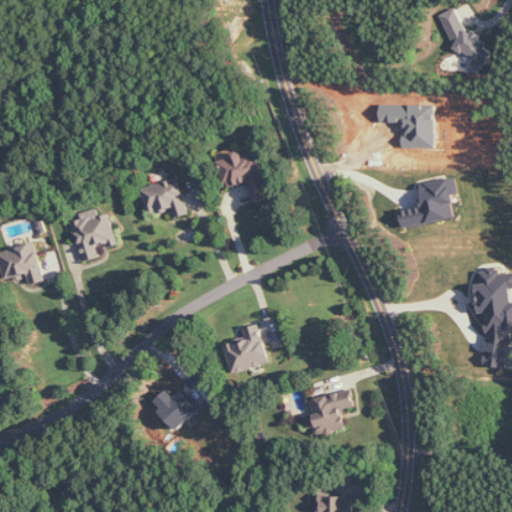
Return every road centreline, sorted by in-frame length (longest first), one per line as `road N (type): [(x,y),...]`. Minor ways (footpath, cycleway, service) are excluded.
road 1 (residential): [(398,511),(407,402),(397,347),(309,152),(271,0)]
road 2 (residential): [(346,230),(187,301),(96,392),(0,445)]
